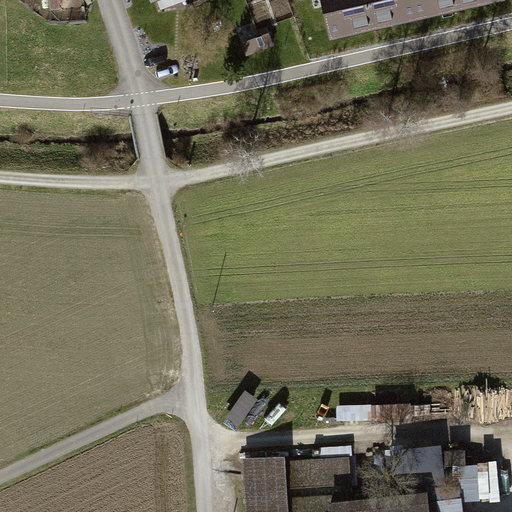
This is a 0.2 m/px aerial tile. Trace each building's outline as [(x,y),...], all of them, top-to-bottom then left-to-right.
[(368,0),(322,0),(332,40),(375,30),(368,0)] [(413,0),(368,0),(375,30),(418,20),(413,0)] [(458,0),(413,0),(418,20),(461,10),(458,0)] [(458,0),(461,10),(503,0),(458,0)] [(296,511),(294,460),(253,462),(255,511),(296,511)] [(440,511),(439,494),(338,503),(338,511),(440,511)]
